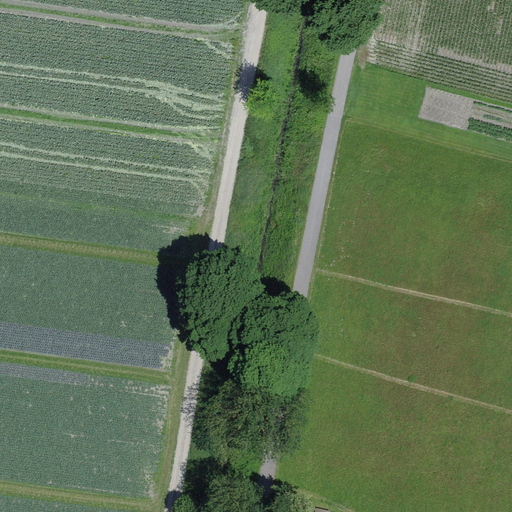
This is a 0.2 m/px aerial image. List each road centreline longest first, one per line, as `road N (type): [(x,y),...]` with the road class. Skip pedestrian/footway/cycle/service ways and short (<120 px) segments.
road 1 (track): [(366,0),(267,511)]
road 2 (track): [(181,511),(236,129),(269,0)]
